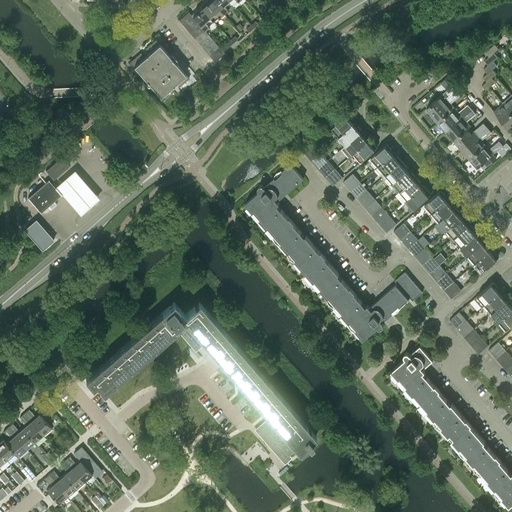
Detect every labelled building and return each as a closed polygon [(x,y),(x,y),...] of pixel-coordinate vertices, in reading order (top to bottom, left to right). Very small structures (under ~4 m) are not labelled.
[(218,17),(223,12),(212,0),(207,0),(201,6),(213,19),(217,15),(218,17)] [(227,7),(232,3),(229,0),(212,0),(223,12),(228,8),(227,7)] [(208,23),(213,19),(201,6),(191,15),(192,16),(196,21),(200,25),(204,29),(209,24),(208,23)] [(192,16),(191,15),(188,11),(179,20),(183,24),(192,16)] [(187,29),(196,21),(192,16),(183,24),(187,29)] [(191,33),(200,25),(196,21),(187,29),(191,33)] [(204,30),(204,29),(200,25),(191,33),(195,38),(204,30)] [(199,42),(208,34),(204,30),(195,38),(199,42)] [(203,47),(212,39),(208,34),(199,42),(203,47)] [(172,58),(156,39),(145,48),(148,52),(146,54),(144,56),(141,53),(130,61),(147,81),(163,100),(174,91),(170,87),(173,85),(175,83),(178,86),(189,77),(172,58)] [(207,52),(216,43),(212,39),(203,47),(207,52)] [(210,56),(220,48),(216,43),(207,52),(210,56)] [(493,52),(498,48),(494,44),(485,52),(489,56),(493,52)] [(214,60),(224,52),(220,48),(210,56),(214,60)] [(493,61),(497,57),(493,52),(489,56),(484,60),(488,65),(493,61)] [(487,73),(492,69),(497,65),(493,61),(488,65),(483,69),(487,73)] [(492,77),(496,73),(492,69),(487,73),(483,77),(487,81),(492,77)] [(486,90),(495,82),(492,77),(487,81),(482,85),(486,90)] [(450,103),(459,95),(452,86),(427,108),(438,121),(452,110),(447,104),(449,102),(450,103)] [(511,113),(511,94),(511,95),(503,102),(511,113)] [(508,127),(511,122),(511,113),(503,102),(494,110),(508,127)] [(446,130),(471,108),(467,103),(457,112),(458,112),(456,114),(452,110),(438,121),(446,130)] [(466,121),(475,113),(471,108),(446,130),(454,139),(467,128),(463,123),(465,121),(466,121)] [(350,120),(352,118),(347,113),(331,127),(339,136),(353,123),(350,120)] [(462,149),(487,127),(483,122),(473,130),(474,131),(472,133),(467,128),(454,139),(462,149)] [(358,125),(356,127),(353,123),(339,136),(346,144),(362,130),(358,125)] [(481,139),(491,131),(487,127),(462,149),(470,158),(483,146),(478,140),(481,138),(481,139)] [(365,136),(366,135),(362,130),(346,144),(341,148),(349,157),(353,153),(353,152),(368,140),(365,136)] [(372,142),(371,143),(368,140),(353,152),(353,153),(360,161),(376,147),(372,142)] [(493,154),(503,145),(499,140),(489,148),(490,149),(488,151),(483,146),(470,158),(478,167),(480,165),(483,162),(486,165),(496,157),(492,154),(493,154)] [(311,160),(321,152),(313,143),(303,152),(311,160)] [(390,150),(391,148),(387,143),(371,157),(378,166),(393,153),(390,150)] [(318,169),(328,160),(321,152),(311,160),(318,169)] [(397,155),(395,156),(393,153),(378,166),(386,174),(401,160),(397,155)] [(53,178),(69,165),(64,159),(61,156),(45,169),(48,173),(53,178)] [(326,177),(335,168),(328,160),(318,169),(326,177)] [(404,167),(406,165),(401,160),(386,174),(393,182),(407,170),(404,167)] [(277,201),(304,178),(291,163),(264,186),(263,185),(262,184),(261,184),(260,184),(259,185),(258,186),(258,187),(258,188),(258,189),(259,189),(259,190),(245,202),(363,338),(378,326),(378,327),(379,327),(379,328),(380,328),(381,328),(382,328),(382,327),(383,327),(383,326),(384,325),(384,324),(383,323),(382,322),(410,298),(413,300),(423,292),(405,271),(395,280),(397,283),(370,307),(368,305),(366,306),(338,275),(339,274),(306,235),(305,236),(277,205),(279,203),(277,201)] [(333,185),(342,176),(335,168),(326,177),(333,185)] [(92,190),(75,169),(56,186),(73,206),(80,214),(99,197),(92,190)] [(411,172),(410,173),(407,170),(393,182),(400,191),(416,177),(411,172)] [(350,190),(360,182),(353,173),(343,181),(350,190)] [(418,183),(420,181),(416,177),(400,191),(407,199),(422,186),(418,183)] [(40,211),(61,194),(48,179),(28,197),(40,211)] [(358,199),(368,190),(360,182),(350,190),(358,199)] [(426,188),(424,190),(422,186),(407,199),(404,201),(409,207),(407,208),(410,212),(430,194),(426,188)] [(365,207),(375,198),(368,190),(358,199),(365,207)] [(444,196),(445,195),(441,190),(424,204),(432,212),(447,200),(444,196)] [(372,215),(382,207),(375,198),(365,207),(372,215)] [(451,201),(449,203),(447,200),(432,212),(439,221),(455,207),(451,201)] [(379,224),(389,215),(382,207),(372,215),(379,224)] [(458,212),(459,211),(455,207),(439,221),(446,229),(461,216),(458,212)] [(386,232),(396,223),(389,215),(379,224),(386,232)] [(465,218),(464,219),(461,216),(446,229),(454,237),(470,223),(465,218)] [(401,240),(411,231),(403,222),(393,231),(401,240)] [(473,230),(474,228),(470,223),(454,237),(461,246),(476,233),(473,230)] [(408,248),(418,239),(411,231),(401,240),(408,248)] [(480,235),(478,236),(476,233),(461,246),(468,254),(484,240),(480,235)] [(415,256),(425,248),(418,239),(408,248),(415,256)] [(487,246),(488,245),(484,240),(468,254),(475,262),(490,250),(487,246)] [(423,265),(433,256),(425,248),(415,256),(423,265)] [(494,251),(493,253),(490,250),(475,262),(483,271),(499,257),(494,251)] [(430,273),(440,264),(433,256),(423,265),(430,273)] [(437,281),(447,273),(440,264),(430,273),(437,281)] [(444,290),(454,281),(447,273),(437,281),(444,290)] [(451,298),(461,289),(454,281),(444,290),(451,298)] [(497,288),(498,286),(494,281),(474,298),(482,306),(485,304),(500,291),(497,288)] [(504,293),(502,294),(500,291),(485,304),(492,312),(508,298),(504,293)] [(511,305),(511,304),(511,303),(511,302),(508,298),(492,312),(499,320),(511,309),(511,305)] [(199,302),(184,315),(173,302),(85,378),(93,386),(97,383),(104,392),(181,325),(197,344),(202,340),(270,419),(260,428),(280,451),(281,452),(286,457),(296,449),(300,453),(313,442),(311,440),(315,436),(199,302)] [(511,309),(499,320),(506,329),(511,323),(511,309)] [(457,328),(467,320),(459,311),(450,319),(457,328)] [(464,336),(474,328),(467,320),(457,328),(464,336)] [(472,345),(481,336),(474,328),(464,336),(472,345)] [(479,353),(488,344),(481,336),(472,345),(479,353)] [(496,358),(505,350),(498,341),(488,350),(496,358)] [(423,368),(433,360),(420,345),(410,354),(409,353),(408,352),(407,352),(406,352),(405,353),(404,354),(404,355),(404,356),(404,357),(405,358),(391,370),(509,506),(511,503),(511,473),(511,474),(484,442),(485,442),(452,403),(451,404),(423,373),(425,371),(423,368)] [(503,367),(511,358),(511,357),(505,350),(496,358),(503,367)] [(510,375),(511,373),(511,358),(503,367),(510,375)] [(38,413),(34,416),(28,409),(23,412),(42,434),(51,427),(38,413)] [(54,414),(51,409),(46,414),(50,418),(54,414)] [(34,441),(42,434),(23,412),(19,416),(26,424),(22,427),(34,441)] [(22,427),(19,430),(12,422),(7,426),(26,448),(34,441),(22,427)] [(18,455),(26,448),(7,426),(3,430),(9,438),(5,441),(14,451),(18,455)] [(2,437),(0,439),(0,450),(6,458),(14,451),(5,441),(2,437)] [(73,452),(80,461),(91,473),(92,475),(100,468),(81,446),(73,452)] [(80,461),(76,465),(69,456),(64,460),(82,481),(91,473),(80,461)] [(74,488),(82,481),(64,460),(60,464),(67,472),(64,475),(74,488)] [(64,475),(60,478),(53,470),(48,474),(66,495),(74,488),(64,475)] [(30,471),(26,475),(31,481),(35,476),(30,471)] [(9,478),(4,472),(0,476),(0,475),(0,476),(5,482),(9,478)] [(58,502),(66,495),(48,474),(43,478),(51,487),(47,489),(58,502)]
